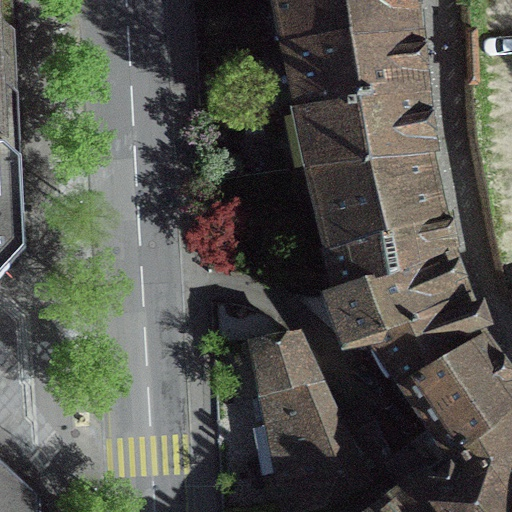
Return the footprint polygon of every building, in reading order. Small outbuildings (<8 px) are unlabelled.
[(0,0),(0,133),(16,132),(9,0),(0,0)] [(270,0),(279,50),(295,115),(306,171),(309,171),(324,233),(329,253),(324,254),(334,293),(340,294),(358,290),(447,254),(446,252),(445,252),(442,236),(438,219),(439,219),(439,217),(438,215),(436,215),(431,188),(425,160),(420,123),(416,97),(413,65),(409,36),(407,1),(406,0),(270,0)] [(23,511),(23,493),(0,468),(0,278),(22,254),(16,132),(0,133),(0,511),(23,511)] [(345,348),(374,350),(401,390),(479,348),(469,320),(461,300),(453,276),(447,259),(447,258),(447,254),(358,290),(340,294),(334,293),(327,299),(345,348)] [(283,511),(309,511),(339,504),(385,469),(388,468),(367,425),(336,438),(294,340),(252,349),(283,511)] [(448,457),(511,413),(511,395),(499,377),(479,348),(401,390),(448,457)] [(420,467),(450,511),(511,511),(511,413),(448,457),(436,467),(430,460),(420,467)] [(450,511),(420,467),(407,452),(390,466),(388,468),(385,469),(398,486),(377,502),(383,511),(381,511),(450,511)]
